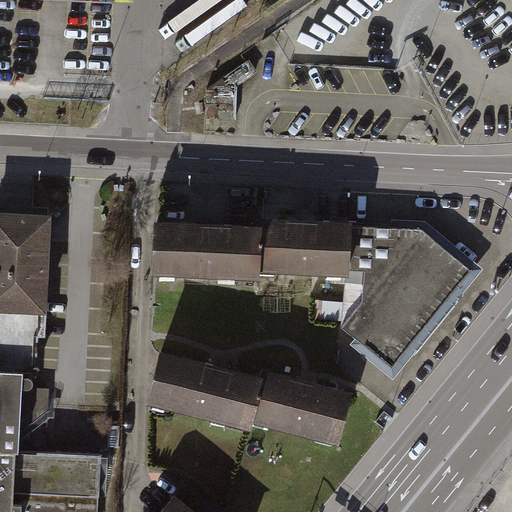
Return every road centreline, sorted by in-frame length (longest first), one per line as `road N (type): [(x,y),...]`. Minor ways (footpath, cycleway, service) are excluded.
road 1 (tertiary): [(0,149),(501,173)]
road 2 (primary): [(511,326),(362,511)]
road 3 (unknown): [(452,150),(423,110),(395,43),(413,15)]
road 4 (primary): [(427,511),(511,406)]
